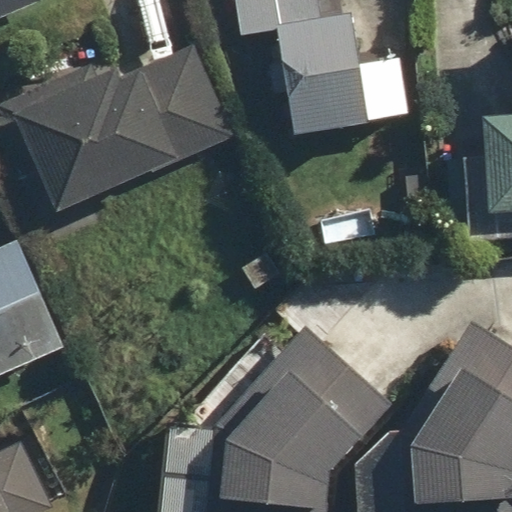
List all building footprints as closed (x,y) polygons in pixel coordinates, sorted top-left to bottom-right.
[(0,0),(0,15),(31,0),(0,0)] [(338,0),(244,0),(254,38),(290,30),(315,134),(424,109),(410,48),(385,54),(374,4),(341,12),(338,0)] [(235,137),(196,39),(33,102),(72,201),(235,137)] [(511,102),(500,103),(503,208),(511,207),(511,102)] [(0,373),(74,343),(29,232),(0,244),(0,373)] [(511,332),(482,311),(415,419),(369,450),(366,511),(406,511),(407,487),(511,491),(511,332)] [(377,424),(391,394),(315,314),(235,398),(233,428),(244,429),(239,488),(337,497),(340,462),(377,424)] [(37,466),(18,432),(0,441),(0,511),(34,511),(15,478),(37,466)]
